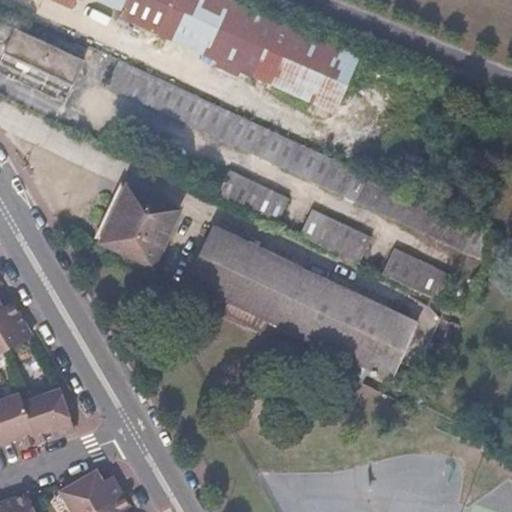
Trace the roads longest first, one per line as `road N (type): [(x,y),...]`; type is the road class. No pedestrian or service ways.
road 1 (residential): [(194,511),(0,180)]
road 2 (residential): [(0,220),(173,511)]
